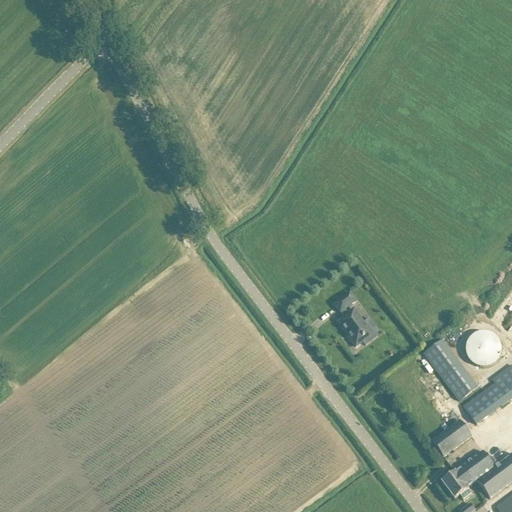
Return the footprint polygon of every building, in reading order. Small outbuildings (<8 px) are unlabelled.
[(344,318),(338,322),(349,336),(347,337),(355,348),(362,343),(361,341),(371,334),(353,310),(348,314),(345,310),(356,302),(350,294),(334,306),(340,314),(340,313),(344,318)] [(467,360),(471,364),(477,367),(483,368),(489,366),(494,363),(498,359),(500,353),(501,347),(499,341),(495,336),(489,333),(483,331),(478,332),(473,334),(468,338),(465,343),(464,348),(465,354),(467,360)] [(423,355),(458,402),(480,386),(444,339),(423,355)] [(511,371),(463,407),(476,426),(511,399),(511,371)] [(431,443),(443,459),(471,438),(460,422),(431,443)] [(482,452),(441,483),(454,500),(459,496),(464,502),(472,496),(467,490),(477,483),(489,500),(511,483),(511,458),(511,457),(494,469),(482,452)] [(511,511),(511,496),(496,508),(498,511),(511,511)]
